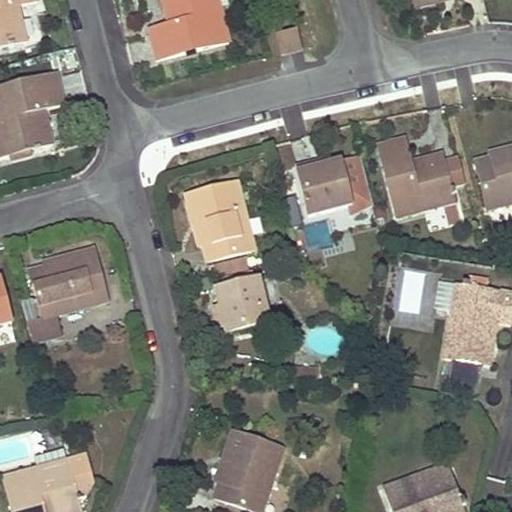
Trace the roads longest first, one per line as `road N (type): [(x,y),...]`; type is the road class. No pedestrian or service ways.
road 1 (residential): [(133,511),(172,375),(127,186)]
road 2 (residential): [(116,135),(370,70)]
road 3 (residential): [(370,70),(511,46)]
road 4 (residential): [(116,135),(83,0)]
road 5 (residential): [(0,219),(127,186)]
